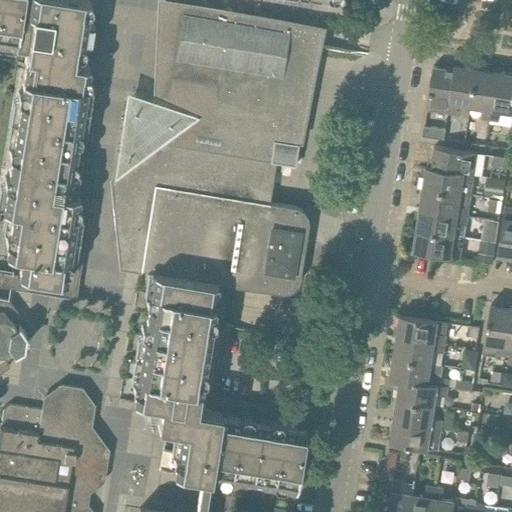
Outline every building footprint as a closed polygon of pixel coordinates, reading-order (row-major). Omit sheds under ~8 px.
[(0,0),(0,44),(16,47),(21,16),(23,0),(0,0)] [(46,58),(78,64),(88,0),(23,0),(21,16),(52,21),(46,58)] [(268,202),(269,195),(275,160),(268,159),(271,139),(298,143),(314,31),(315,27),(196,9),(179,6),(174,9),(168,13),(164,90),(212,108),(231,110),(224,151),(183,145),(181,146),(114,195),(122,266),(141,269),(153,271),(218,282),(278,292),(281,292),(287,291),(293,289),(295,287),(298,281),(308,224),(307,218),(306,216),(303,211),(297,207),(292,206),(290,205),(269,202),(268,202)] [(28,48),(25,69),(2,206),(12,207),(5,250),(22,253),(19,274),(65,281),(79,194),(69,192),(87,84),(75,82),(78,64),(46,58),(52,21),(21,16),(16,47),(28,48)] [(458,106),(471,108),(477,69),(455,66),(454,71),(447,113),(457,115),(458,106)] [(426,110),(447,113),(454,71),(433,67),(426,110)] [(481,119),(490,121),(497,72),(477,69),(471,108),(482,110),(481,119)] [(500,112),(511,114),(511,74),(497,72),(490,121),(499,122),(500,112)] [(160,103),(125,91),(112,179),(116,177),(114,195),(183,145),(224,151),(231,110),(212,108),(164,90),(160,103)] [(422,137),(444,140),(446,130),(424,126),(422,137)] [(431,167),(473,174),(477,153),(434,147),(431,167)] [(492,168),(503,169),(504,158),(494,156),(492,168)] [(422,188),(470,196),(473,174),(431,167),(426,167),(422,188)] [(419,209),(467,217),(470,196),(422,188),(419,209)] [(488,211),(496,212),(497,200),(489,199),(488,211)] [(497,255),(511,257),(511,208),(505,207),(497,255)] [(416,231),(454,238),(456,225),(465,226),(467,217),(419,209),(416,231)] [(460,259),(462,250),(453,249),(454,238),(416,231),(412,252),(460,259)] [(149,403),(197,410),(218,282),(153,271),(133,400),(149,403)] [(334,273),(311,271),(309,286),(332,289),(334,273)] [(12,352),(14,355),(24,348),(26,334),(19,325),(16,327),(9,318),(18,313),(9,300),(0,298),(0,372),(9,366),(3,358),(12,352)] [(496,355),(505,357),(511,312),(511,308),(491,305),(485,344),(487,344),(485,354),(496,356),(496,355)] [(446,335),(445,335),(447,323),(400,315),(397,336),(445,344),(446,335)] [(469,337),(477,338),(479,328),(471,326),(469,337)] [(394,357),(444,365),(444,363),(442,363),(445,344),(397,336),(394,357)] [(414,381),(439,385),(440,377),(442,377),(444,365),(394,357),(390,380),(400,381),(414,384),(414,381)] [(397,401),(435,407),(437,395),(447,397),(448,387),(439,385),(414,381),(414,384),(400,381),(397,401)] [(455,388),(472,391),(473,384),(456,382),(455,388)] [(92,511),(85,504),(87,494),(102,483),(105,463),(81,432),(89,426),(92,406),(80,389),(60,386),(44,398),(41,410),(8,405),(2,410),(0,419),(0,511),(92,511)] [(394,422),(442,429),(443,421),(433,419),(435,407),(397,401),(394,422)] [(296,494),(305,431),(220,417),(221,414),(197,410),(149,403),(151,425),(180,430),(171,486),(197,491),(199,478),(208,480),(296,494)] [(390,444),(428,450),(430,437),(440,439),(442,429),(394,422),(390,444)] [(457,440),(467,442),(468,434),(458,432),(457,440)] [(460,469),(458,479),(469,481),(471,471),(460,469)] [(409,511),(412,495),(415,479),(403,477),(402,482),(392,480),(392,483),(391,491),(387,511),(409,511)] [(202,511),(208,480),(199,478),(197,491),(194,511),(158,511),(139,509),(138,511),(202,511)] [(379,511),(387,511),(392,483),(384,482),(379,511)] [(409,511),(431,511),(436,487),(426,485),(424,496),(412,495),(409,511)] [(431,511),(452,511),(453,510),(455,500),(442,498),(444,488),(436,487),(431,511)] [(475,511),(477,503),(467,502),(465,511),(463,511),(453,510),(452,511),(475,511)] [(475,511),(496,511),(497,507),(477,503),(475,511)]
